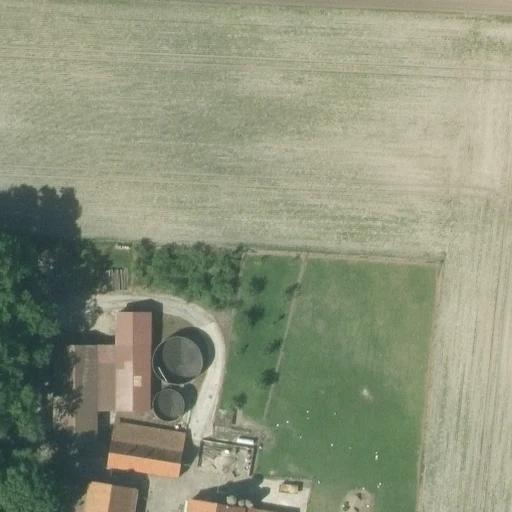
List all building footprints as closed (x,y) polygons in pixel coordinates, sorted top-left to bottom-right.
[(180,340),(172,340),(166,342),(160,346),(155,352),(154,357),(153,364),(155,372),(160,378),(166,382),(173,384),(181,384),(185,382),(191,378),(197,370),(198,362),(196,353),(192,347),(187,343),(180,340)] [(148,413),(147,352),(51,354),(52,447),(97,446),(96,414),(148,413)] [(177,398),(174,395),(168,394),(164,395),(160,397),(158,399),(157,403),(156,407),(158,413),(161,416),(165,418),(171,418),(175,417),(177,415),(180,411),(181,407),(179,401),(177,398)] [(182,438),(115,426),(107,470),(174,482),(182,438)] [(223,449),(200,444),(194,472),(217,477),(223,449)] [(130,511),(134,492),(71,483),(66,511),(130,511)] [(253,511),(192,502),(189,511),(253,511)]
